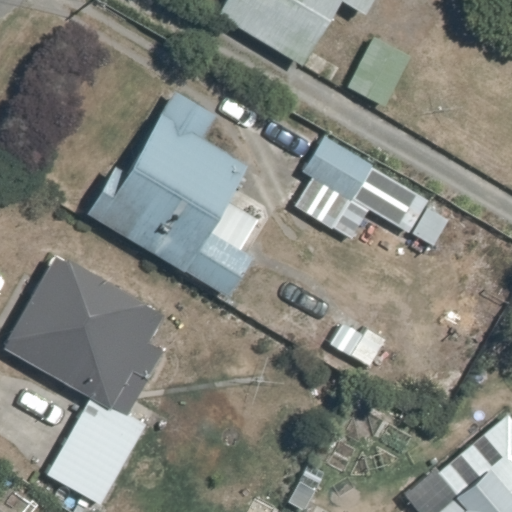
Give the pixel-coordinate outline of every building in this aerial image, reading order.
[(226,0),(218,15),(302,66),(341,0),(365,15),(374,0),(226,0)] [(407,55),(373,38),(347,89),(382,106),(407,55)] [(251,257),(209,232),(249,165),(203,138),(216,117),(173,91),(125,171),(116,165),(88,212),(227,296),(251,257)] [(323,139),(302,173),(349,201),(369,167),(323,139)] [(165,351),(147,341),(161,316),(55,257),(5,348),(89,394),(130,416),(165,351)] [(327,307),(309,338),(368,373),(386,342),(327,307)] [(146,424),(130,416),(89,394),(45,474),(101,505),(146,424)] [(456,499),(440,511),(511,511),(511,422),(503,413),(434,474),(456,499)]
